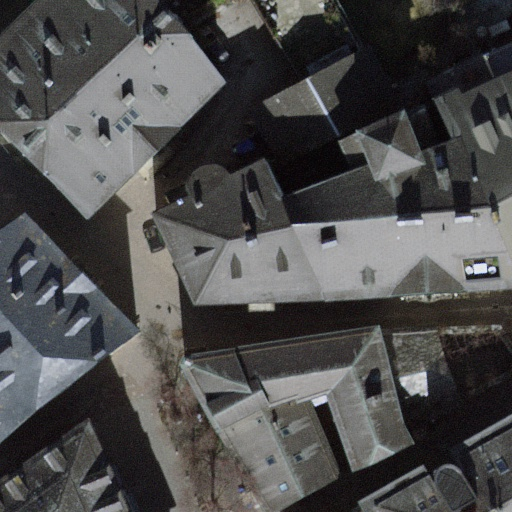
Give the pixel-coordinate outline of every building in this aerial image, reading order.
[(43,0),(0,43),(0,125),(89,216),(221,86),(170,15),(154,0),(43,0)] [(368,46),(257,105),(287,166),(400,108),(368,46)] [(511,67),(434,98),(452,139),(511,265),(511,67)] [(352,170),(282,198),(322,301),(511,290),(511,265),(452,139),(431,146),(418,103),(339,140),(352,170)] [(194,307),(322,301),(282,198),(266,158),(229,175),(226,170),(220,166),(212,164),(203,165),(195,171),(189,178),(186,187),(188,194),(152,211),(194,307)] [(24,218),(0,234),(0,433),(140,329),(24,218)] [(192,362),(185,363),(263,511),(279,511),(342,476),(312,403),(326,397),(352,472),(412,446),(404,426),(380,334),(379,326),(191,355),(192,362)] [(432,332),(380,334),(404,426),(462,403),(432,332)] [(511,511),(511,420),(362,504),(366,511),(511,511)] [(128,511),(91,424),(0,485),(0,511),(128,511)]
